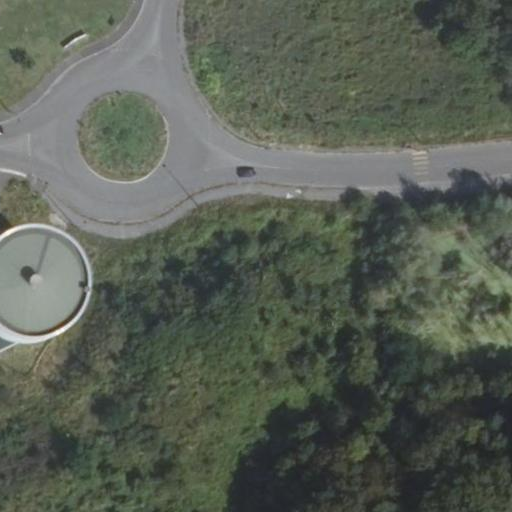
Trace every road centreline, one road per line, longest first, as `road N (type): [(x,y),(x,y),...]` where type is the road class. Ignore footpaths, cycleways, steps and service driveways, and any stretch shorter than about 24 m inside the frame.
road 1 (unclassified): [(179,144),(212,157),(313,171),(511,157)]
road 2 (unclassified): [(65,135),(76,172),(108,194),(146,190),(162,179),(179,144)]
